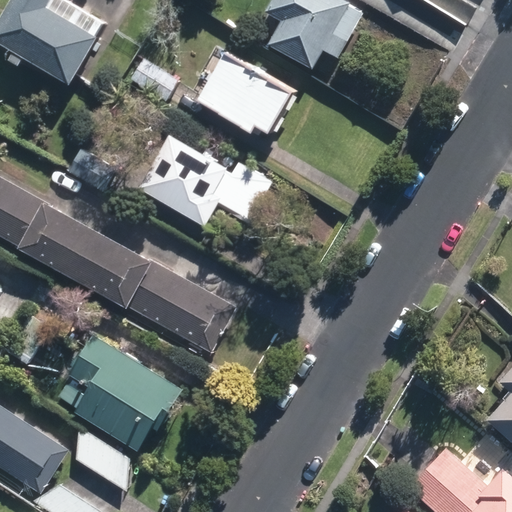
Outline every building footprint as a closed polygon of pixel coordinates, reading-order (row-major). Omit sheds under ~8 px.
[(10,0),(0,17),(0,37),(72,80),(100,32),(98,31),(106,18),(75,0),(10,0)] [(268,41),(310,66),(320,49),(336,58),(362,13),(347,5),(349,2),(345,0),(269,0),(265,8),(282,18),(268,41)] [(155,36),(148,32),(138,49),(145,53),(155,36)] [(197,94),(253,128),(257,120),(271,129),(294,90),(225,49),(197,94)] [(179,78),(142,56),(129,77),(165,99),(179,78)] [(140,184),(206,222),(218,203),(248,221),(273,178),(240,158),(235,166),(172,129),(140,184)] [(116,166),(81,146),(67,170),(102,190),(116,166)] [(0,233),(211,350),(237,303),(0,172),(0,233)] [(0,327),(13,305),(0,297),(0,289),(2,285),(0,283),(0,327)] [(6,349),(27,361),(49,324),(29,312),(6,349)] [(185,385),(95,330),(71,371),(91,384),(87,389),(68,377),(58,392),(78,404),(75,409),(139,447),(153,422),(159,426),(185,385)] [(511,364),(500,378),(511,389),(487,416),(511,438),(511,364)] [(0,463),(40,490),(69,446),(0,400),(0,463)] [(76,456),(127,489),(130,456),(79,423),(76,456)] [(511,511),(511,472),(503,464),(486,483),(444,446),(409,486),(439,511),(511,511)] [(54,511),(109,511),(63,482),(34,499),(54,511)] [(46,511),(16,491),(2,511),(46,511)]
